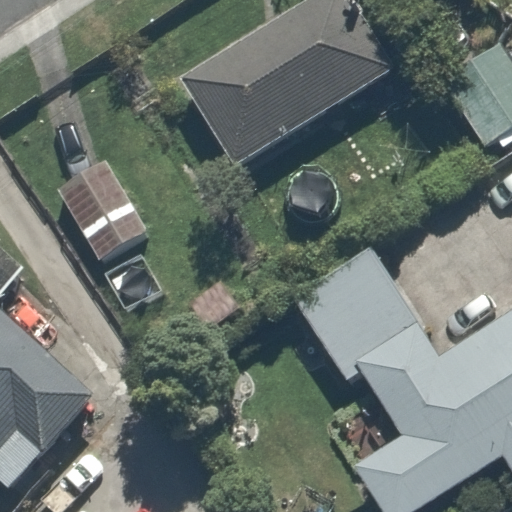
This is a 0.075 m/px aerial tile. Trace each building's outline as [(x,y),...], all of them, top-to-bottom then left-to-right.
[(390,82),(337,0),(329,0),(190,89),(245,175),(390,82)] [(511,0),(461,0),(420,25),(496,152),(511,142),(511,0)] [(123,165),(60,197),(94,264),(158,231),(123,165)] [(389,263),(312,315),(407,455),(363,484),(381,511),(465,511),(511,480),(511,320),(454,359),(389,263)] [(14,511),(108,414),(0,310),(0,511),(14,511)]
